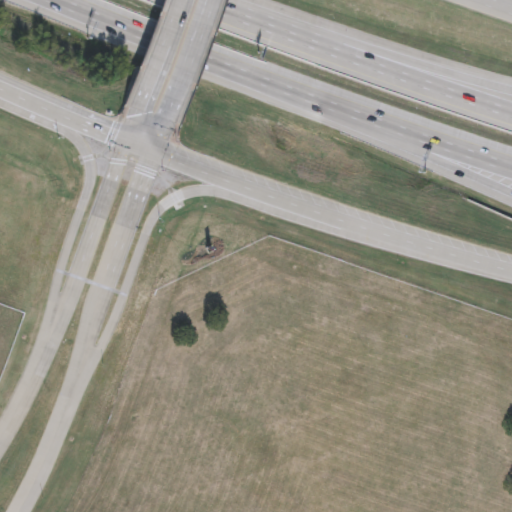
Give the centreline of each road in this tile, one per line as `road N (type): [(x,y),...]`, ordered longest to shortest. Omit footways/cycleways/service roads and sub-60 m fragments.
road 1 (secondary): [(0,85),(155,151),(511,268)]
road 2 (motorway): [(31,0),(401,141)]
road 3 (tertiary): [(25,511),(83,380),(155,151)]
road 4 (tertiary): [(138,113),(44,363),(0,443)]
road 5 (motorway): [(511,118),(180,0)]
road 6 (secondary): [(83,380),(158,207),(197,192),(276,194)]
road 7 (secondary): [(24,96),(71,134),(92,177),(60,269),(44,363)]
road 8 (motorway): [(511,95),(357,68)]
road 9 (tertiary): [(166,124),(210,0)]
road 10 (motorway): [(401,141),(511,197)]
road 11 (tertiary): [(181,0),(138,113)]
